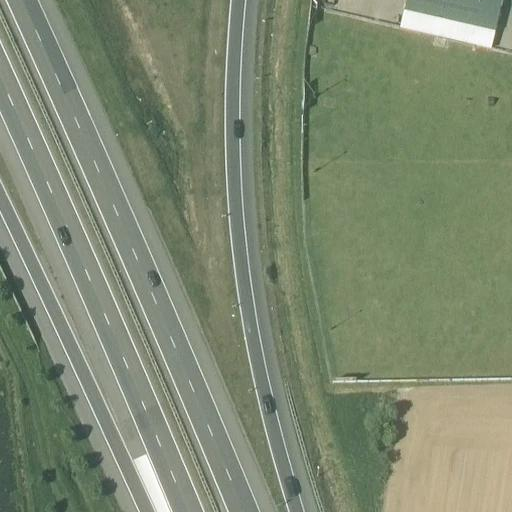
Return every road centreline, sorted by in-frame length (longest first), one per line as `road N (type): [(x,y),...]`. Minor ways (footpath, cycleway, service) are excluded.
road 1 (motorway): [(244,511),(23,0)]
road 2 (motorway): [(295,511),(248,317),(235,179),(241,0)]
road 3 (motorway): [(0,84),(183,511)]
road 4 (motorway): [(0,208),(142,511)]
